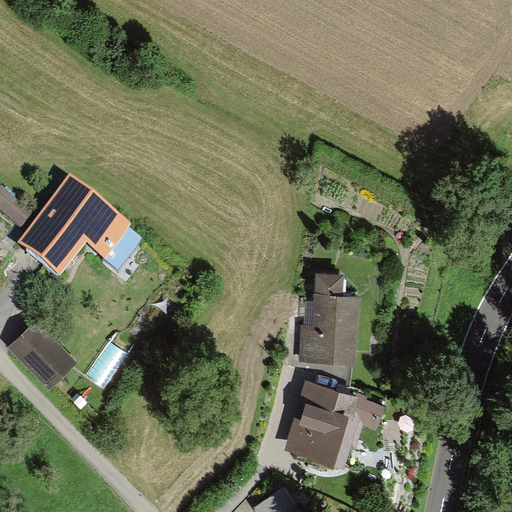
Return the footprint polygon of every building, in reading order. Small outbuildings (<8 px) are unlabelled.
[(72,191),(23,259),(54,281),(80,245),(101,260),(124,229),(72,191)] [(0,197),(0,215),(15,227),(26,213),(2,195),(0,197)] [(315,267),(311,357),(350,359),(353,284),(337,283),(338,268),(315,267)] [(15,339),(51,376),(69,358),(33,322),(15,339)] [(308,371),(291,443),(345,456),(362,384),(308,371)] [(364,396),(357,422),(372,426),(380,400),(364,396)] [(252,511),(285,511),(293,507),(279,486),(249,507),(252,511)]
